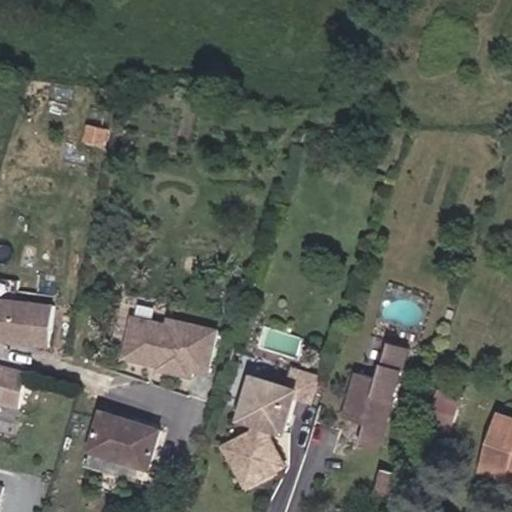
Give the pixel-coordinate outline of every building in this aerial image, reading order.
[(0,352),(50,357),(53,315),(0,310),(0,352)] [(222,325),(133,312),(126,362),(214,375),(222,325)] [(374,457),(407,353),(389,348),(377,385),(356,379),(342,424),(357,429),(358,426),(363,428),(356,451),(374,457)] [(279,438),(290,404),(304,408),(312,383),(288,374),(282,393),(250,383),(237,425),(250,429),(247,438),(218,453),(238,492),(277,472),(262,443),(265,434),(279,438)] [(25,382),(0,376),(0,396),(1,397),(0,403),(0,414),(17,419),(21,401),(25,382)] [(452,432),(464,398),(441,390),(430,424),(452,432)] [(511,416),(500,412),(485,464),(506,470),(511,471),(511,416)] [(164,431),(108,415),(95,452),(154,468),(164,431)] [(148,482),(152,468),(97,453),(94,467),(148,482)] [(390,511),(399,483),(379,477),(370,505),(390,511)]
